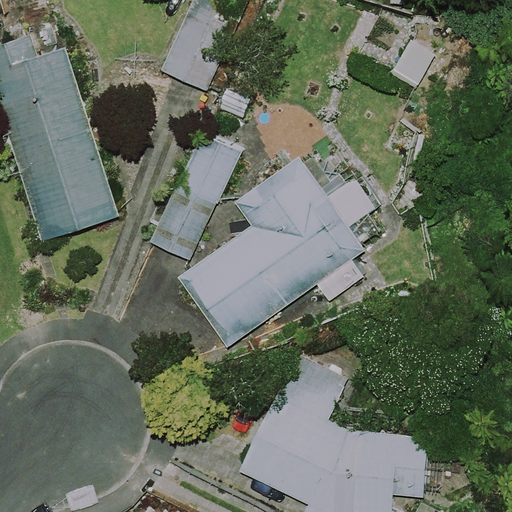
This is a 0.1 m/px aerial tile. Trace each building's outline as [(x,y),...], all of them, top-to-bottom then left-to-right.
[(250,0),(196,0),(164,71),(209,91),(250,0)] [(37,58),(29,35),(0,44),(0,103),(45,236),(117,212),(62,49),(37,58)] [(241,156),(204,138),(153,242),(190,260),(241,156)] [(366,251),(310,170),(267,200),(275,212),(184,275),(231,344),(366,251)] [(360,373),(300,340),(242,467),(310,502),(305,511),(400,511),(395,509),(400,498),(429,494),(433,427),(423,429),(412,430),(402,431),(391,431),(380,430),(370,429),(359,427),(349,425),(338,421),(360,373)]
